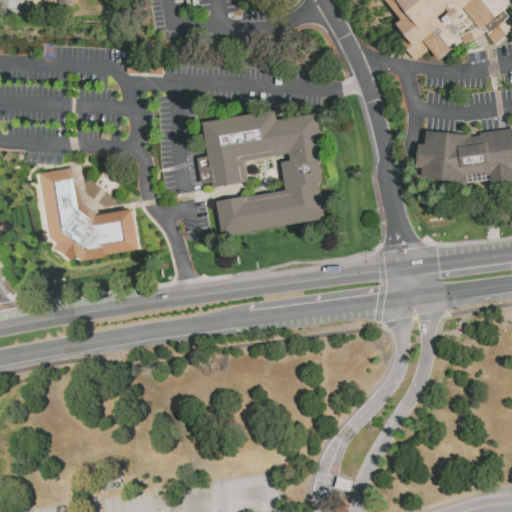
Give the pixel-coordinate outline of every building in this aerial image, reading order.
[(52,0),(48,1),(49,8),(72,5),(71,0),(52,0)] [(174,0),(175,4),(189,2),(190,10),(197,9),(195,1),(201,0),(174,0)] [(391,0),(388,3),(402,21),(397,25),(417,49),(424,44),(439,62),(464,42),(466,45),(485,35),(496,45),(511,32),(511,2),(510,0),(391,0)] [(203,124),(277,111),(278,120),(318,113),(327,162),(321,163),(324,183),(321,184),(327,219),(223,238),(217,202),(251,196),(251,197),(287,190),(282,162),(291,161),(290,154),(245,162),(249,182),(215,188),(203,124)] [(481,136),(481,134),(511,129),(511,179),(493,183),(492,175),(487,176),(486,174),(468,176),(467,184),(423,180),(424,168),(418,167),(420,145),(426,145),(427,131),(472,135),(472,137),(481,136)] [(77,261),(70,256),(66,261),(48,247),(52,242),(45,237),(34,173),(74,166),(80,199),(84,202),(85,201),(102,213),(101,214),(102,215),(135,210),(141,250),(77,261)] [(337,478),(335,488),(353,493),(355,483),(337,478)]
